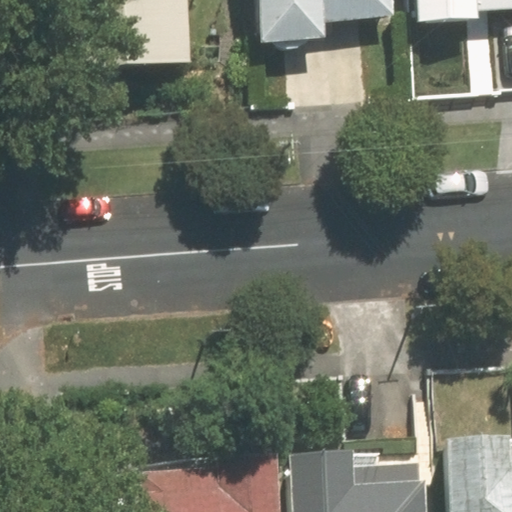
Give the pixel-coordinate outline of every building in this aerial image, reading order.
[(191,8),(190,0),(48,0),(53,83),(171,77),(168,10),(191,8)] [(381,27),(380,0),(240,0),(243,52),(315,49),(314,30),(381,27)] [(499,92),(511,91),(511,0),(409,0),(412,36),(472,32),(471,14),(494,13),(499,92)] [(511,511),(511,441),(509,442),(432,447),(436,511),(511,511)] [(262,511),(258,453),(192,458),(193,475),(118,481),(120,511),(262,511)] [(415,511),(414,481),(340,485),(338,457),(280,459),(282,511),(415,511)]
